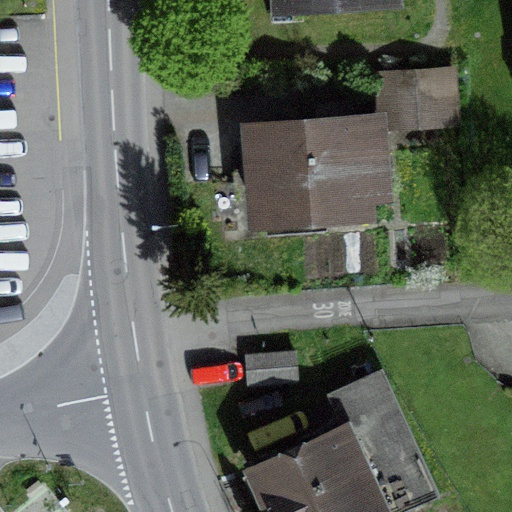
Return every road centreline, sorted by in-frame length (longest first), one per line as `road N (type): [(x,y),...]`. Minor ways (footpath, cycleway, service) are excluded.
road 1 (secondary): [(141,389),(108,163),(95,0)]
road 2 (residential): [(141,389),(0,417)]
road 3 (secondary): [(172,511),(141,389)]
